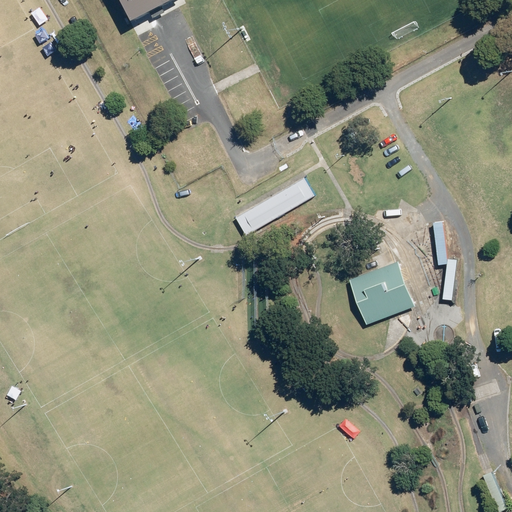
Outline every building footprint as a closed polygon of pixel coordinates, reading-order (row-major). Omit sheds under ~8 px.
[(125,0),(136,20),(155,10),(168,3),(165,0),(125,0)] [(317,197),(307,178),(241,217),(250,234),(317,197)] [(459,261),(450,260),(444,299),(446,299),(449,300),(452,300),(454,300),(459,261)] [(399,262),(351,280),(368,325),(395,315),(397,314),(416,306),(399,262)] [(421,384),(411,392),(418,401),(428,393),(421,384)] [(430,449),(425,453),(436,470),(441,466),(430,449)] [(487,475),(484,476),(499,511),(500,511),(508,509),(493,472),(491,473),(489,474),(487,475)]
